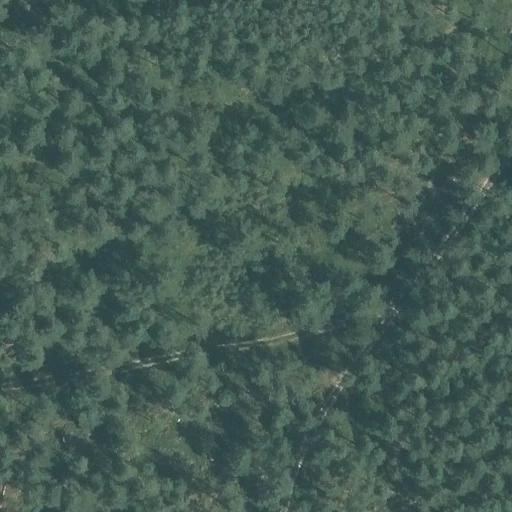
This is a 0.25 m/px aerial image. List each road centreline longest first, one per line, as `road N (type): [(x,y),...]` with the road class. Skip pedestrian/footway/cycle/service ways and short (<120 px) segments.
road 1 (track): [(275,511),(298,450),(345,375),(511,157)]
road 2 (track): [(0,388),(239,344),(402,300)]
